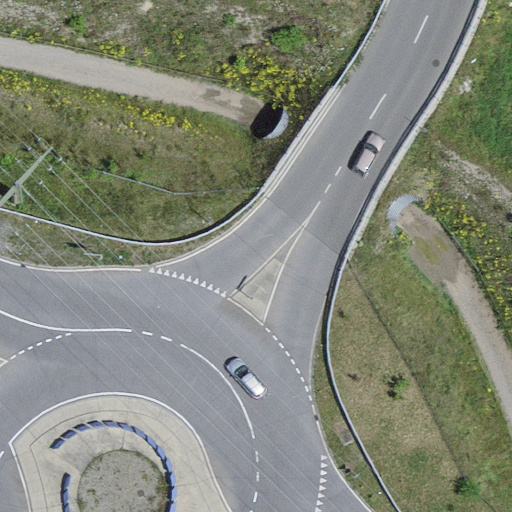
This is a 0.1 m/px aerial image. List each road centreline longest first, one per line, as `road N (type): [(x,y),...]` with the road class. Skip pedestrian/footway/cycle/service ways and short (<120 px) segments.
road 1 (track): [(0,50),(199,97),(325,153),(433,243),(464,287),(511,390)]
road 2 (residential): [(303,226),(430,0)]
road 3 (residential): [(262,440),(303,226)]
road 4 (residential): [(303,226),(195,281),(129,329)]
road 5 (primary): [(262,440),(223,375),(168,339),(129,329)]
